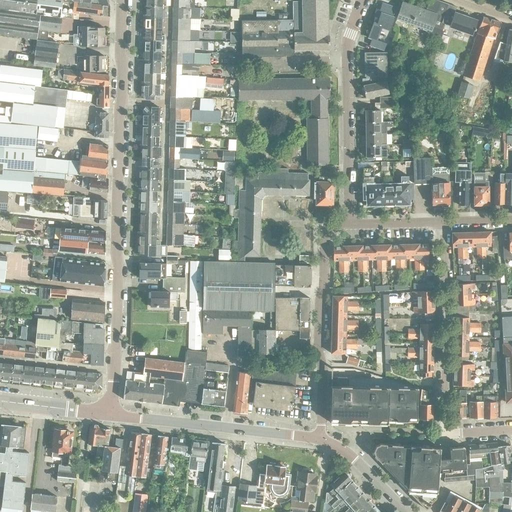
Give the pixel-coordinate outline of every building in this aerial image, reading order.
[(0,0),(0,8),(39,14),(62,17),(72,18),(73,12),(109,16),(109,6),(60,0),(0,0)] [(292,0),(292,19),(293,50),(294,50),(329,49),(329,35),(328,35),(327,0),(301,0),(302,0),(292,0)] [(442,30),(444,24),(442,23),(448,4),(439,1),(439,3),(431,0),(428,0),(425,10),(402,1),(396,18),(431,31),(429,36),(440,39),(443,31),(442,30)] [(383,51),(386,43),(377,40),(381,28),(388,30),(396,8),(382,3),(379,12),(376,11),(373,17),(375,18),(374,21),(367,38),(371,39),(369,45),(383,51)] [(448,4),(442,23),(444,24),(472,34),(477,20),(454,12),(456,7),(448,4)] [(146,6),(145,17),(164,17),(164,12),(161,12),(162,6),(146,6)] [(183,18),(190,19),(190,8),(189,8),(189,7),(183,7),(173,7),(172,18),(183,18)] [(60,33),(62,17),(39,14),(0,8),(0,33),(37,39),(37,40),(47,42),(48,31),(60,33)] [(145,17),(145,28),(161,29),(161,22),(164,22),(164,17),(145,17)] [(493,38),(495,39),(500,22),(482,17),(479,25),(463,76),(479,81),(489,50),(493,38)] [(172,18),(172,29),(182,30),(190,30),(190,19),(183,18),(172,18)] [(77,36),(80,36),(80,46),(104,46),(104,27),(89,27),(89,26),(77,26),(77,36)] [(161,35),(161,29),(145,28),(145,39),(160,40),(161,40),(163,40),(164,35),(161,35)] [(503,61),(511,62),(511,28),(508,28),(506,44),(499,41),(493,59),(491,69),(497,70),(499,59),(503,60),(503,61)] [(182,41),(189,41),(190,30),(182,30),(172,29),(172,41),(182,41)] [(145,39),(145,51),(160,51),(161,40),(160,40),(145,39)] [(59,43),(47,42),(37,40),(34,65),(55,67),(59,43)] [(172,41),(172,52),(182,52),(194,52),(194,48),(201,48),(201,41),(189,41),(182,41),(172,41)] [(160,62),(164,62),(164,58),(160,57),(160,51),(145,51),(144,61),(160,62)] [(171,63),(190,63),(190,53),(194,53),(194,52),(182,52),(172,52),(171,63)] [(370,82),(370,84),(385,81),(385,76),(387,76),(386,53),(365,52),(365,76),(370,76),(370,78),(366,78),(366,82),(370,82)] [(103,56),(83,55),(83,71),(103,72),(103,56)] [(144,73),(160,73),(160,67),(164,67),(164,62),(160,62),(144,61),(144,73)] [(171,74),(181,74),(198,76),(198,64),(190,64),(190,63),(171,63),(171,74)] [(0,81),(40,86),(42,70),(0,65),(0,81)] [(99,97),(99,98),(108,98),(109,75),(64,69),(63,79),(79,81),(79,82),(94,84),(96,86),(95,91),(97,91),(97,98),(98,98),(98,97),(99,97)] [(144,73),(144,84),(159,84),(162,84),(162,80),(160,80),(160,73),(144,73)] [(205,84),(218,85),(218,78),(205,77),(198,76),(181,74),(181,87),(171,87),(170,96),(196,97),(196,88),(204,88),(205,84)] [(171,87),(181,87),(181,74),(171,74),(171,87)] [(40,87),(40,86),(0,81),(0,99),(12,101),(57,107),(57,106),(53,106),(54,99),(33,97),(35,86),(40,87)] [(386,81),(385,81),(370,84),(362,85),(365,98),(389,93),(386,81)] [(461,81),(457,95),(468,99),(472,85),(461,81)] [(159,84),(144,84),(143,97),(145,99),(159,99),(159,95),(162,95),(162,90),(159,90),(159,84)] [(90,102),(91,93),(56,89),(55,100),(66,101),(66,99),(90,102)] [(170,96),(170,108),(180,108),(180,121),(189,121),(189,109),(191,109),(192,97),(196,97),(170,96)] [(108,107),(108,98),(99,98),(99,97),(98,97),(98,98),(97,98),(97,107),(108,107)] [(57,107),(12,101),(10,122),(54,127),(57,107)] [(383,114),(383,108),(392,108),(392,102),(379,102),(374,102),(374,110),(365,110),(365,121),(380,121),(380,116),(381,116),(381,114),(383,114)] [(143,109),(143,124),(158,124),(161,124),(158,124),(159,107),(145,107),(143,109)] [(170,108),(170,122),(180,122),(180,121),(180,108),(170,108)] [(108,137),(108,113),(95,111),(94,137),(108,137)] [(34,157),(36,139),(37,126),(0,121),(0,190),(32,192),(34,157)] [(365,133),(386,133),(386,127),(392,127),(392,122),(380,122),(380,121),(365,121),(365,133)] [(179,136),(180,122),(170,122),(169,136),(179,136)] [(142,136),(158,136),(158,129),(161,129),(161,124),(158,124),(143,124),(142,136)] [(58,129),(37,126),(36,139),(56,141),(58,129)] [(365,133),(366,145),(380,145),(380,144),(386,144),(386,134),(386,133),(365,133)] [(142,136),(142,147),(160,147),(160,142),(158,142),(158,136),(142,136)] [(169,136),(169,147),(179,147),(179,136),(169,136)] [(47,158),(34,157),(32,192),(63,195),(65,173),(79,175),(79,165),(107,168),(108,145),(89,143),(87,155),(80,154),(80,161),(69,160),(47,158)] [(366,157),(366,160),(373,160),(373,157),(386,156),(386,144),(380,144),(380,145),(366,145),(366,157)] [(142,157),(158,158),(160,158),(160,147),(142,147),(142,157)] [(169,158),(179,158),(199,159),(199,148),(179,147),(169,147),(169,158)] [(142,157),(141,168),(159,169),(160,164),(157,164),(158,158),(142,157)] [(448,167),(431,168),(431,157),(413,158),(414,184),(431,183),(432,204),(441,204),(443,207),(447,207),(449,204),(450,204),(448,167)] [(169,158),(168,169),(178,170),(179,158),(169,158)] [(469,205),(470,170),(470,163),(454,162),(454,182),(459,182),(458,205),(469,205)] [(79,165),(79,175),(90,176),(88,189),(107,191),(107,168),(79,165)] [(141,168),(141,179),(157,180),(161,180),(161,169),(159,169),(141,168)] [(375,168),(363,169),(363,177),(364,203),(367,203),(367,205),(382,205),(381,185),(373,185),(373,178),(375,177),(375,168)] [(168,169),(168,180),(178,180),(178,170),(168,169)] [(484,172),(482,172),(474,172),(474,205),(482,204),(488,204),(487,185),(490,185),(490,172),(487,172),(484,172)] [(494,204),(504,204),(504,173),(500,173),(500,183),(494,183),(494,204)] [(331,183),(326,183),(326,176),(318,176),(318,183),(314,183),(314,197),(316,197),(316,203),(323,203),(323,205),(329,206),(329,203),(331,203),(331,183)] [(394,184),(395,204),(409,204),(409,202),(412,202),(411,184),(407,184),(407,182),(408,182),(408,176),(400,176),(400,184),(394,184)] [(157,185),(157,180),(141,179),(141,190),(160,191),(160,185),(157,185)] [(178,191),(189,192),(190,181),(178,180),(168,180),(168,191),(178,191)] [(381,185),(382,205),(394,205),(394,204),(395,204),(394,184),(381,185)] [(141,190),(141,201),(159,202),(159,197),(156,197),(157,191),(160,192),(160,191),(141,190)] [(168,191),(167,202),(177,202),(189,203),(189,192),(178,191),(168,191)] [(37,196),(28,196),(27,204),(37,204),(37,196)] [(106,218),(107,201),(89,200),(89,198),(74,197),(74,204),(79,204),(79,217),(106,218)] [(141,201),(140,212),(159,212),(159,207),(156,207),(156,202),(159,202),(141,201)] [(177,213),(177,214),(184,214),(184,213),(193,214),(193,203),(189,203),(177,202),(167,202),(167,213),(177,213)] [(140,212),(140,223),(158,223),(158,218),(156,218),(156,213),(159,213),(159,212),(140,212)] [(177,225),(183,225),(183,224),(184,224),(184,214),(177,214),(177,213),(167,213),(167,224),(177,224),(177,225)] [(34,220),(16,218),(15,227),(33,229),(34,220)] [(158,225),(158,223),(140,223),(140,234),(158,234),(158,230),(156,230),(156,225),(158,225)] [(167,235),(177,235),(194,236),(183,235),(183,225),(177,225),(177,224),(167,224),(167,235)] [(52,238),(53,238),(105,243),(106,232),(53,227),(52,238)] [(490,231),(480,232),(481,269),(486,269),(486,258),(485,246),(490,246),(490,231)] [(458,247),(458,256),(458,259),(462,259),(461,232),(452,233),(452,247),(458,247)] [(471,232),(461,232),(462,259),(467,259),(466,247),(471,247),(471,232)] [(481,269),(480,232),(471,232),(471,247),(477,246),(477,259),(481,258),(481,269)] [(140,234),(139,245),(159,245),(159,241),(155,241),(155,235),(158,235),(158,234),(140,234)] [(166,245),(177,246),(193,247),(194,236),(177,235),(167,235),(166,245)] [(105,243),(53,238),(52,249),(43,249),(42,256),(56,257),(57,250),(105,254),(105,243)] [(222,239),(222,248),(229,249),(230,239),(222,239)] [(428,243),(418,244),(419,270),(423,270),(423,258),(429,258),(428,243)] [(399,244),(390,245),(390,259),(395,259),(396,271),(400,271),(399,244)] [(409,244),(399,244),(400,271),(404,271),(404,259),(409,259),(409,244)] [(415,271),(419,270),(418,244),(409,244),(409,259),(414,258),(415,271)] [(159,256),(159,245),(139,245),(139,256),(159,256)] [(361,245),(352,246),(352,260),(358,260),(358,272),(362,272),(361,245)] [(371,245),(361,245),(362,272),(367,272),(366,260),(371,260),(371,245)] [(380,245),(371,245),(371,260),(377,260),(377,271),(381,271),(380,245)] [(390,259),(390,245),(380,245),(381,271),(385,271),(385,259),(390,259)] [(339,273),(343,272),(342,246),(333,246),(333,261),(339,261),(339,273)] [(347,260),(352,260),(352,246),(342,246),(343,272),(347,272),(347,260)] [(232,252),(220,251),(219,259),(232,260),(232,252)] [(62,259),(61,270),(79,272),(79,271),(105,273),(105,264),(62,259)] [(190,261),(188,349),(201,349),(203,261),(190,261)] [(204,262),(202,309),(251,310),(275,311),(275,298),(273,298),(273,286),(310,287),(310,266),(274,265),(274,263),(204,262)] [(163,279),(162,284),(185,285),(185,278),(166,278),(166,264),(139,263),(139,278),(163,279)] [(104,286),(105,273),(79,271),(79,272),(61,270),(60,281),(104,286)] [(485,271),(482,271),(482,280),(489,280),(499,280),(499,275),(489,275),(485,275),(485,271)] [(185,292),(185,285),(162,284),(162,292),(150,291),(150,306),(169,307),(169,300),(177,300),(177,292),(185,292)] [(474,284),(453,284),(454,288),(453,289),(453,292),(454,293),(454,294),(470,294),(470,289),(474,289),(474,284)] [(50,289),(49,296),(65,298),(66,290),(50,289)] [(417,297),(417,302),(434,301),(433,291),(413,291),(413,297),(417,297)] [(382,303),(400,303),(400,302),(388,303),(388,294),(382,295),(382,303)] [(470,299),(470,294),(454,294),(454,296),(453,297),(453,300),(454,301),(454,305),(474,305),(474,299),(470,299)] [(347,296),(332,296),(332,306),(358,307),(358,302),(346,302),(347,296)] [(299,298),(275,298),(275,311),(275,315),(269,315),(269,330),(256,330),(256,353),(275,354),(275,330),(299,331),(299,324),(303,324),(309,321),(309,298),(299,298)] [(103,322),(104,302),(72,299),(70,319),(103,322)] [(414,313),(434,312),(434,301),(417,302),(417,307),(413,307),(414,313)] [(400,307),(400,303),(382,303),(383,319),(388,318),(388,310),(388,307),(400,307)] [(358,311),(358,307),(332,306),(332,315),(346,316),(346,310),(358,311)] [(250,358),(251,310),(202,309),(202,325),(202,334),(206,334),(222,335),(222,326),(237,326),(237,357),(250,358)] [(346,316),(332,315),(331,325),(357,325),(358,321),(346,321),(346,316)] [(503,347),(511,346),(511,354),(507,355),(508,373),(504,373),(505,385),(509,385),(510,405),(511,404),(511,316),(501,317),(503,347)] [(36,347),(47,348),(47,349),(49,350),(49,346),(57,347),(57,348),(58,348),(58,343),(60,320),(39,318),(36,342),(36,347)] [(469,318),(454,318),(454,327),(480,328),(480,324),(469,323),(469,318)] [(60,320),(58,343),(64,343),(65,334),(74,335),(74,333),(84,334),(83,345),(103,345),(103,325),(60,320)] [(308,338),(309,321),(303,324),(299,324),(299,331),(299,338),(308,338)] [(407,330),(407,334),(434,334),(434,324),(420,324),(420,330),(407,330)] [(357,330),(357,325),(331,325),(331,334),(345,335),(346,329),(357,330)] [(480,332),(480,328),(454,327),(454,337),(468,337),(469,332),(480,332)] [(331,334),(331,344),(357,344),(357,340),(345,340),(345,335),(331,334)] [(419,343),(434,344),(434,334),(407,334),(407,338),(419,338),(419,343)] [(454,346),(480,347),(480,342),(468,342),(468,337),(454,337),(454,346)] [(5,339),(3,355),(14,356),(16,340),(5,339)] [(26,341),(16,340),(14,356),(25,357),(26,341)] [(26,341),(25,357),(35,358),(36,347),(36,342),(26,341)] [(407,348),(407,353),(434,353),(434,344),(419,343),(419,348),(407,348)] [(357,349),(357,344),(331,344),(330,353),(345,354),(345,348),(357,349)] [(83,351),(82,363),(89,364),(102,364),(103,345),(83,345),(83,351)] [(480,351),(480,347),(454,346),(454,356),(468,356),(468,351),(480,351)] [(499,362),(499,346),(493,347),(493,354),(491,354),(491,362),(499,362)] [(61,360),(62,349),(57,348),(55,348),(54,360),(61,360)] [(68,361),(69,349),(63,349),(61,361),(68,361)] [(75,362),(77,350),(70,349),(68,361),(75,362)] [(145,358),(143,375),(134,374),(134,377),(168,381),(166,404),(179,406),(180,399),(201,401),(203,388),(205,370),(205,363),(206,352),(187,350),(184,363),(145,358)] [(433,362),(434,353),(407,353),(407,357),(419,357),(419,362),(433,362)] [(348,356),(347,361),(358,365),(360,359),(348,356)] [(433,372),(433,362),(419,362),(419,376),(431,376),(431,372),(433,372)] [(1,379),(12,380),(13,364),(3,363),(1,379)] [(205,370),(216,372),(217,365),(205,363),(205,370)] [(12,380),(22,381),(24,366),(13,364),(12,380)] [(453,373),(453,374),(469,375),(469,370),(473,370),(474,365),(453,364),(453,368),(452,369),(452,372),(453,373)] [(228,366),(217,365),(216,372),(227,373),(228,366)] [(22,381),(32,382),(34,367),(24,366),(22,381)] [(44,368),(34,367),(32,382),(42,384),(44,368)] [(42,384),(53,385),(55,369),(44,368),(42,384)] [(53,385),(64,386),(65,370),(55,369),(53,385)] [(292,411),(296,374),(252,369),(251,373),(249,393),(253,394),(252,406),(292,411)] [(64,386),(74,387),(76,371),(65,370),(64,386)] [(74,387),(85,388),(86,373),(76,371),(74,387)] [(246,413),(249,393),(251,373),(237,371),(232,412),(246,413)] [(85,388),(93,389),(95,373),(86,373),(85,388)] [(102,374),(95,373),(93,389),(98,390),(101,387),(102,374)] [(469,379),(469,375),(453,374),(453,376),(452,377),(452,380),(453,381),(453,385),(473,386),(473,380),(469,379)] [(359,423),(360,386),(346,386),(346,377),(331,376),(329,422),(359,423)] [(134,381),(125,380),(123,399),(166,404),(168,381),(134,377),(134,381)] [(201,403),(212,405),(214,389),(212,389),(213,382),(207,382),(206,389),(203,388),(201,401),(201,403)] [(215,390),(214,389),(212,405),(223,406),(226,384),(216,383),(215,390)] [(360,386),(359,423),(388,424),(388,421),(389,387),(360,386)] [(389,387),(388,421),(417,422),(418,388),(389,387)] [(426,398),(426,391),(421,389),(420,398),(420,405),(419,419),(424,419),(424,420),(425,420),(425,421),(426,422),(427,422),(428,422),(429,422),(430,421),(431,421),(431,420),(431,419),(432,419),(433,398),(426,398)] [(476,417),(482,417),(482,396),(475,396),(476,402),(469,402),(469,417),(471,417),(472,418),(475,418),(476,417)] [(496,396),(482,396),(482,417),(488,417),(489,418),(492,418),(493,417),(496,417),(496,396)] [(455,420),(456,420),(457,420),(458,420),(459,419),(460,418),(460,417),(465,418),(466,397),(452,397),(451,417),(452,417),(453,418),(453,419),(454,420),(455,420)] [(0,479),(5,480),(1,507),(22,509),(26,482),(12,481),(13,473),(27,475),(29,453),(18,451),(19,436),(25,437),(26,427),(1,424),(0,434),(0,479)] [(115,480),(116,470),(117,470),(120,448),(122,448),(123,439),(116,438),(115,447),(108,446),(110,429),(99,428),(97,425),(93,425),(90,426),(88,444),(98,445),(97,455),(103,455),(100,482),(106,483),(107,479),(115,480)] [(58,465),(57,471),(71,473),(72,466),(68,466),(72,432),(55,430),(52,456),(62,457),(61,465),(58,465)] [(132,432),(127,466),(119,465),(116,489),(124,490),(126,474),(129,474),(126,494),(132,495),(135,475),(141,433),(132,432)] [(141,433),(135,475),(146,477),(151,434),(141,433)] [(153,469),(160,469),(165,470),(166,464),(164,464),(168,436),(157,435),(153,464),(154,464),(153,469)] [(190,456),(190,455),(192,439),(172,437),(169,463),(173,463),(174,452),(182,453),(181,455),(190,456)] [(208,441),(192,439),(190,455),(196,456),(195,461),(206,462),(208,441)] [(212,442),(209,466),(213,466),(213,468),(222,470),(225,444),(212,442)] [(374,456),(395,477),(396,478),(397,461),(399,445),(380,444),(379,443),(379,445),(376,446),(373,451),(373,452),(374,452),(374,455),(374,456)] [(496,443),(468,445),(468,459),(489,457),(490,466),(497,464),(500,464),(497,447),(496,443)] [(451,470),(466,469),(466,464),(464,447),(449,448),(449,449),(449,450),(450,459),(439,460),(440,454),(440,448),(399,445),(397,461),(396,478),(395,477),(407,490),(407,491),(408,491),(426,510),(436,499),(437,493),(438,474),(439,469),(450,468),(451,469),(450,469),(451,470)] [(500,464),(497,464),(497,469),(499,469),(504,469),(504,463),(511,463),(509,446),(497,447),(500,464)] [(469,464),(466,464),(466,469),(466,472),(467,476),(475,475),(474,470),(481,468),(481,461),(469,462),(469,464)] [(490,466),(481,468),(474,470),(475,475),(475,480),(475,488),(488,487),(488,492),(488,504),(501,505),(502,497),(503,492),(510,492),(510,483),(510,482),(499,483),(499,469),(497,469),(497,464),(490,466)] [(265,482),(270,483),(269,485),(269,486),(269,488),(269,489),(269,490),(270,490),(270,492),(271,493),(272,494),(273,495),(274,495),(274,496),(276,496),(277,497),(278,497),(280,497),(281,496),(282,496),(283,496),(284,495),(285,494),(286,494),(287,492),(288,491),(288,490),(290,474),(285,473),(285,467),(267,465),(266,474),(260,474),(259,486),(240,483),(238,501),(254,503),(254,502),(263,503),(265,482)] [(216,490),(215,494),(215,498),(221,498),(219,511),(231,511),(235,487),(223,485),(224,470),(222,470),(213,468),(213,466),(209,466),(208,477),(200,476),(199,482),(197,482),(196,487),(216,490)] [(302,489),(301,499),(301,502),(291,501),(290,511),(300,511),(306,511),(307,503),(306,503),(306,499),(312,500),(313,490),(315,491),(316,477),(315,477),(315,474),(311,473),(311,471),(304,470),(303,471),(303,472),(299,472),(297,488),(302,489)] [(56,481),(74,483),(75,473),(71,473),(57,471),(56,481)] [(327,502),(338,492),(352,480),(350,478),(350,476),(346,472),(345,472),(344,472),(331,484),(334,487),(328,493),(326,492),(325,502),(327,502)] [(357,486),(352,480),(338,492),(341,495),(325,511),(328,511),(334,507),(357,486)] [(511,483),(510,483),(510,492),(503,492),(502,497),(511,497),(511,483)] [(345,503),(348,506),(363,492),(357,486),(334,507),(336,510),(341,506),(345,503)] [(352,511),(368,498),(363,492),(348,506),(350,508),(345,511),(352,511)] [(145,511),(147,501),(148,495),(135,493),(133,511),(145,511)] [(44,511),(55,511),(57,496),(33,494),(30,511),(44,511)] [(479,511),(480,510),(451,495),(447,502),(444,500),(438,511),(479,511)] [(511,511),(511,497),(502,497),(501,505),(505,505),(504,511),(511,511)] [(365,511),(374,504),(368,498),(352,511),(365,511)]
